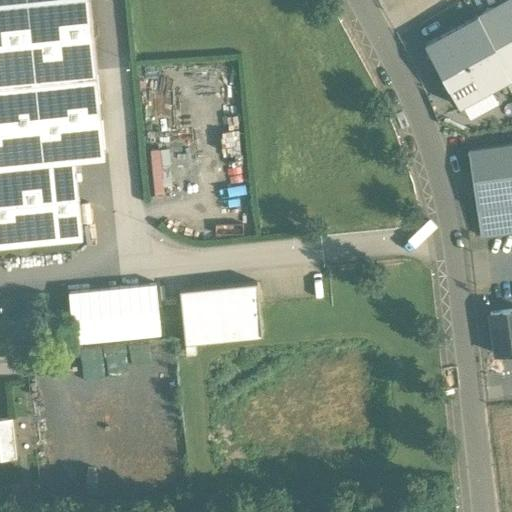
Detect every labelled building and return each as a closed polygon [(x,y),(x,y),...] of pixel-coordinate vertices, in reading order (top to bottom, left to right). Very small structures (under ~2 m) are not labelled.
[(88,0),(0,0),(0,80),(97,70),(88,0)] [(511,0),(507,0),(478,16),(511,78),(511,0)] [(506,82),(511,79),(511,78),(478,16),(426,44),(460,107),(506,82)] [(97,70),(0,80),(0,164),(75,157),(105,154),(97,70)] [(511,144),(467,150),(476,210),(511,204),(511,144)] [(75,157),(0,164),(0,244),(83,236),(75,157)] [(511,204),(476,210),(480,237),(511,232),(511,204)] [(180,291),(185,344),(262,337),(256,283),(180,291)] [(74,343),(159,335),(155,284),(69,292),(74,343)] [(495,357),(511,354),(511,311),(490,314),(495,357)] [(11,419),(0,420),(0,460),(15,459),(11,419)] [(37,489),(1,493),(3,511),(7,511),(39,508),(37,489)]
